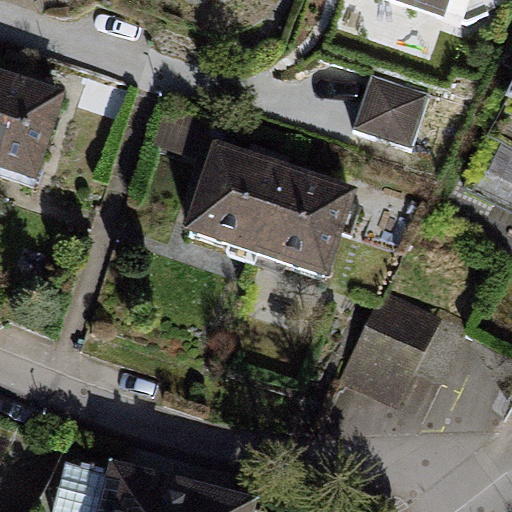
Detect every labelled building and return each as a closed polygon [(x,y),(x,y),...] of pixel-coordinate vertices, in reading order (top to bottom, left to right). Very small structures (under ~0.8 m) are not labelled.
[(463,0),(364,0),(451,32),(463,0)] [(418,146),(438,91),(378,71),(358,125),(418,146)] [(68,104),(0,80),(0,177),(38,191),(68,104)] [(511,138),(495,131),(454,220),(509,245),(476,318),(511,334),(511,138)] [(260,272),(290,177),(210,152),(180,246),(260,272)] [(361,199),(290,177),(260,272),(331,294),(361,199)] [(445,322),(390,295),(345,386),(400,413),(445,322)] [(0,500),(14,467),(0,461),(0,500)] [(233,511),(119,478),(109,511),(233,511)]
